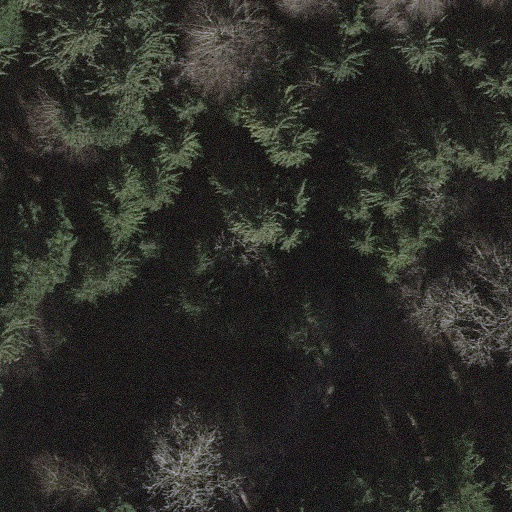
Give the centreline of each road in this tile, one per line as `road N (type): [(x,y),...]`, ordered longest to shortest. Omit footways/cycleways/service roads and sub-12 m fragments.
road 1 (track): [(239,511),(313,396),(511,145)]
road 2 (track): [(0,336),(141,0)]
